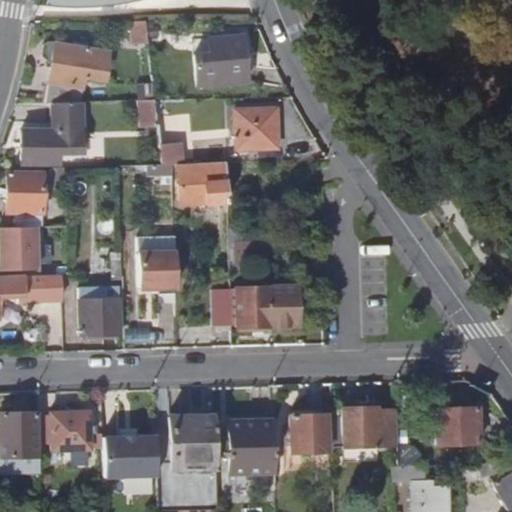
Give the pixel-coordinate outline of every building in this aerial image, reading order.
[(147,21),(133,21),(135,44),(149,43),(147,21)] [(193,52),(193,84),(244,82),(243,36),(208,39),(208,52),(193,52)] [(41,102),(47,102),(72,101),(77,101),(82,75),(101,79),(106,53),(52,43),(52,44),(47,43),(44,43),(41,45),(39,55),(41,59),(49,60),(41,102)] [(154,100),(139,100),(140,126),(148,126),(148,132),(154,132),(154,126),(157,125),(154,100)] [(72,101),(47,102),(47,127),(15,128),(15,164),(51,162),(51,152),(72,152),(72,101)] [(277,110),(246,110),(246,149),(278,149),(277,110)] [(159,147),(160,163),(173,163),(178,163),(183,163),(182,146),(159,147)] [(173,173),(173,163),(160,163),(158,164),(158,173),(173,173)] [(43,212),(45,174),(8,172),(5,210),(43,212)] [(207,205),(225,203),(225,182),(203,183),(202,172),(179,174),(180,200),(206,198),(207,205)] [(0,269),(39,269),(37,224),(0,224),(0,269)] [(266,252),(265,242),(228,242),(229,253),(266,252)] [(138,288),(176,287),(175,249),(137,251),(138,288)] [(0,294),(21,294),(21,277),(0,276),(0,294)] [(267,289),(269,327),(297,325),(296,288),(267,289)] [(238,328),(269,327),(267,289),(230,291),(232,328),(238,328)] [(232,331),(232,328),(230,291),(213,291),(215,331),(232,331)] [(119,299),(79,300),(81,335),(120,335),(119,299)] [(329,418),(330,447),(395,445),(394,411),(372,412),(372,407),(339,409),(339,417),(329,418)] [(434,441),(477,440),(476,407),(432,409),(434,441)] [(89,412),(51,413),(51,451),(89,450),(89,412)] [(0,414),(0,456),(34,456),(34,413),(0,414)] [(326,451),(324,413),(287,414),(288,453),(326,451)] [(215,507),(214,415),(167,415),(168,508),(215,507)] [(272,472),(271,418),(226,419),(227,473),(272,472)] [(154,435),(102,437),(102,477),(155,475),(154,435)] [(378,448),(341,447),(341,458),(378,459),(378,448)] [(0,472),(38,472),(38,456),(34,456),(0,456),(0,472)] [(511,463),(475,465),(479,478),(484,478),(496,469),(500,473),(490,480),(509,508),(511,508),(511,463)] [(392,468),(393,484),(412,482),(413,511),(446,511),(445,478),(429,479),(429,482),(423,482),(422,466),(392,468)]
